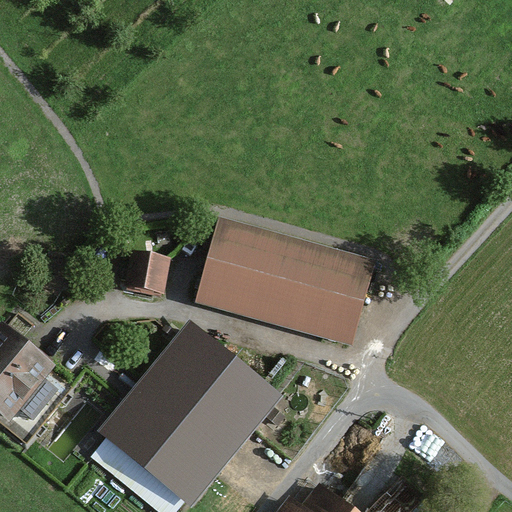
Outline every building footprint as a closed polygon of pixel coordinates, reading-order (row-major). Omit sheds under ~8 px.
[(375,266),(222,225),(201,303),(354,344),(375,266)] [(168,264),(132,257),(126,289),(162,295),(168,264)] [(65,265),(42,264),(40,284),(63,286),(65,265)] [(277,401),(192,331),(106,435),(191,505),(277,401)] [(55,372),(8,332),(0,340),(0,417),(9,425),(55,372)] [(302,511),(300,511),(293,506),(287,511),(345,511),(319,491),(302,511)]
